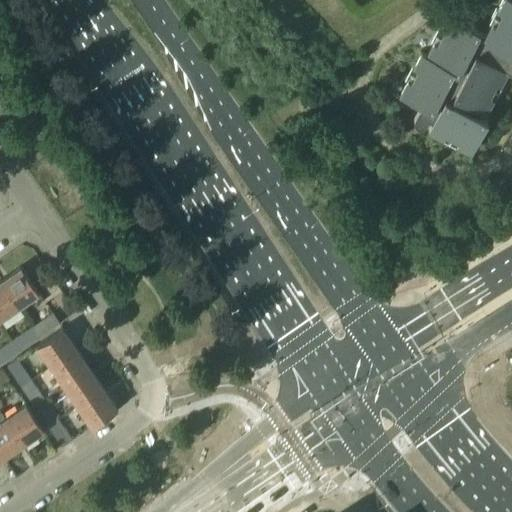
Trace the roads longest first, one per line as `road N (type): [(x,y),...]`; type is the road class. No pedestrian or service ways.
road 1 (primary): [(68,0),(174,174),(325,389)]
road 2 (primary): [(391,343),(148,0)]
road 3 (residential): [(6,511),(145,417),(153,400),(148,376),(32,205)]
road 4 (tertiary): [(325,389),(165,511)]
road 5 (tertiary): [(225,511),(349,426)]
road 6 (primary): [(511,490),(414,377)]
road 7 (tertiary): [(511,270),(391,343)]
